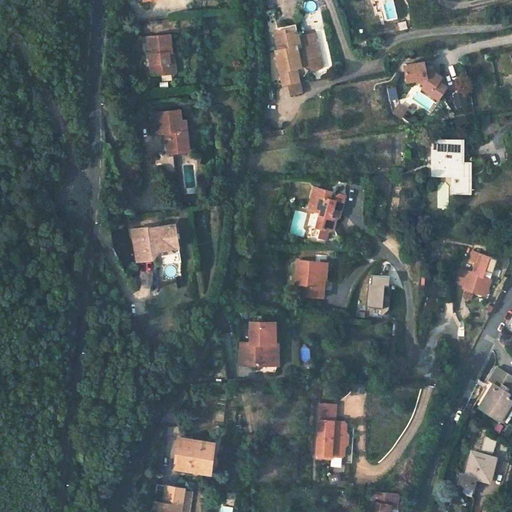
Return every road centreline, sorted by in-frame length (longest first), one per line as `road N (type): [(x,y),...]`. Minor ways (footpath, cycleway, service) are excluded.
road 1 (residential): [(99,0),(91,226),(55,511)]
road 2 (residential): [(511,293),(443,432),(419,511)]
road 3 (residential): [(114,511),(216,301)]
road 4 (track): [(93,195),(0,8)]
